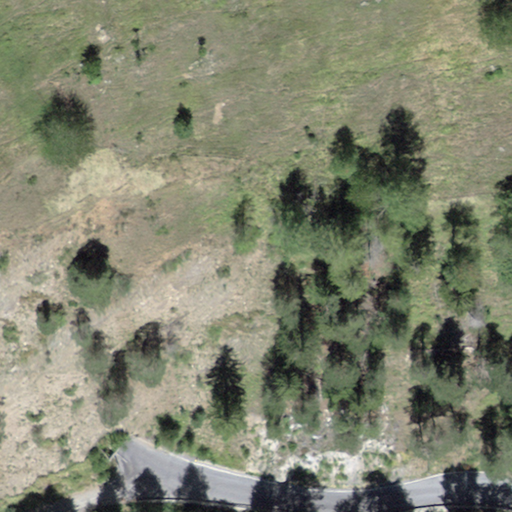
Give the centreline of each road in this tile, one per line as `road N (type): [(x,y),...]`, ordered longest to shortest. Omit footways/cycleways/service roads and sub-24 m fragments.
road 1 (tertiary): [(0,361),(113,443),(233,494),(350,504),(456,490),(511,492)]
road 2 (track): [(59,511),(181,476)]
